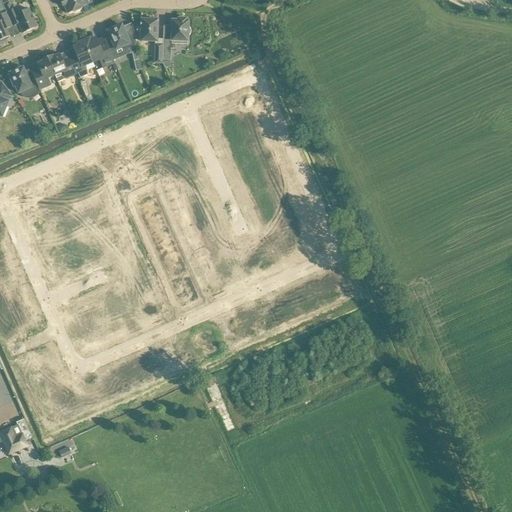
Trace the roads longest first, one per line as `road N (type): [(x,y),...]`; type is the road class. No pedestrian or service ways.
road 1 (residential): [(0,188),(258,79),(337,247),(334,257),(87,367),(69,358),(45,302)]
road 2 (track): [(473,511),(258,15),(293,0)]
road 3 (residential): [(58,33),(137,3),(203,0)]
